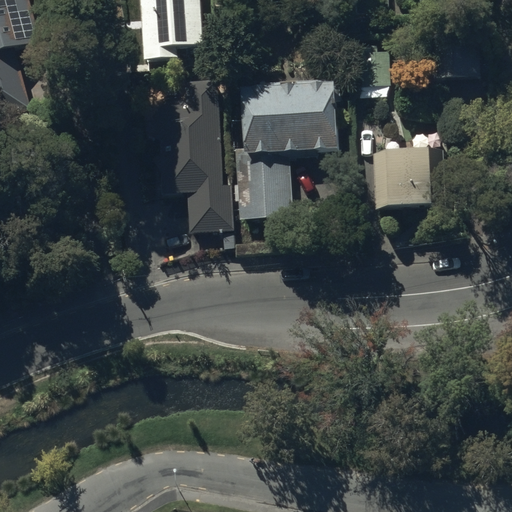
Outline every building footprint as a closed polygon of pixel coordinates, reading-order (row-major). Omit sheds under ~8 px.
[(0,0),(0,121),(33,112),(18,57),(52,48),(38,0),(0,0)] [(199,0),(139,0),(143,66),(178,64),(178,54),(202,53),(199,0)] [(378,50),(360,50),(360,101),(390,101),(389,56),(378,56),(378,50)] [(218,85),(185,86),(185,110),(169,109),(157,122),(157,139),(164,147),(164,157),(156,162),(155,172),(161,177),(162,198),(188,199),(188,236),(234,236),(231,190),(223,191),(218,85)] [(332,91),(240,95),(242,153),(236,154),(238,226),(294,224),(292,160),(339,158),(337,107),(333,107),(332,91)] [(446,157),(374,160),(375,215),(447,214),(446,157)]
